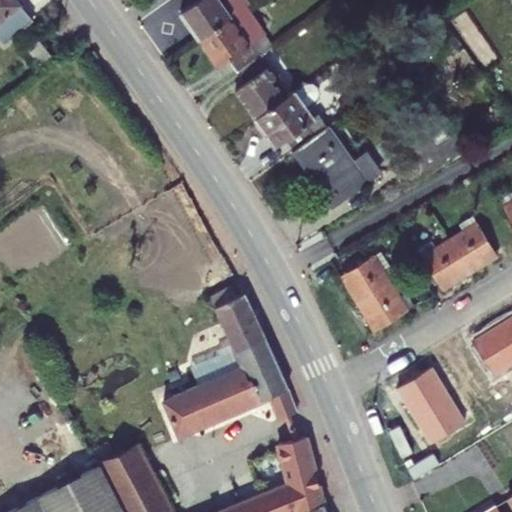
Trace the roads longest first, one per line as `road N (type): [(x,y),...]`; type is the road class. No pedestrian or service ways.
road 1 (secondary): [(329,390),(240,219),(89,0)]
road 2 (residential): [(329,390),(511,281)]
road 3 (secondary): [(376,511),(329,390)]
